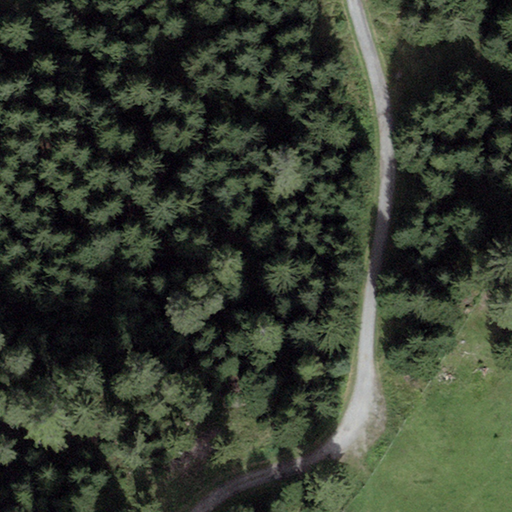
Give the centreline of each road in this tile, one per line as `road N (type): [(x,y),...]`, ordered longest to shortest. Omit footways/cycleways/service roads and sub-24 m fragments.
road 1 (track): [(353,0),(388,127),(353,412),(325,441),(215,494),(200,511)]
road 2 (track): [(501,511),(449,456),(353,412)]
